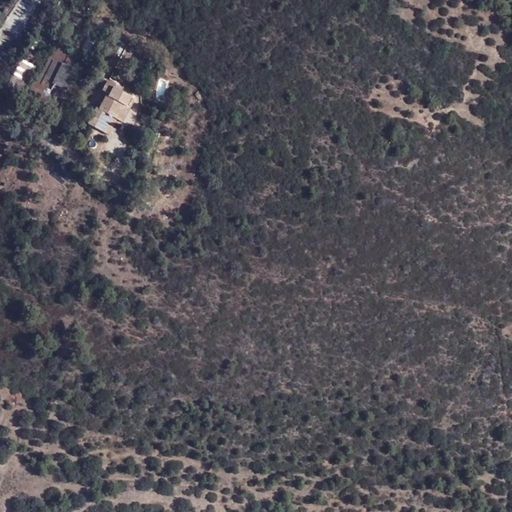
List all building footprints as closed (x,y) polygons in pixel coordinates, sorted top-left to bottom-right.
[(18,0),(0,29),(0,63),(5,57),(13,44),(41,0),(18,0)] [(65,91),(75,70),(63,64),(68,52),(63,50),(65,45),(56,40),(49,53),(53,55),(39,84),(48,88),(50,84),(65,91)] [(13,44),(5,57),(12,58),(20,49),(13,44)] [(19,96),(33,68),(19,61),(5,89),(19,96)] [(109,117),(113,120),(126,96),(117,91),(119,87),(106,80),(101,90),(105,93),(96,109),(93,108),(85,125),(100,133),(109,117)] [(131,98),(126,96),(113,120),(119,123),(131,98)] [(109,117),(100,133),(105,135),(113,120),(109,117)] [(58,169),(45,181),(54,191),(67,179),(58,169)]
